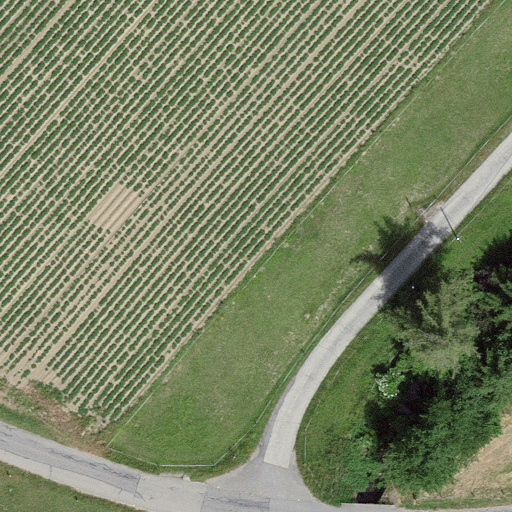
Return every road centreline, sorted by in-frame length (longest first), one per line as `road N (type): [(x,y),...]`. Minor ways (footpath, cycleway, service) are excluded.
road 1 (residential): [(260,511),(319,355),(511,144)]
road 2 (residential): [(0,444),(242,511)]
